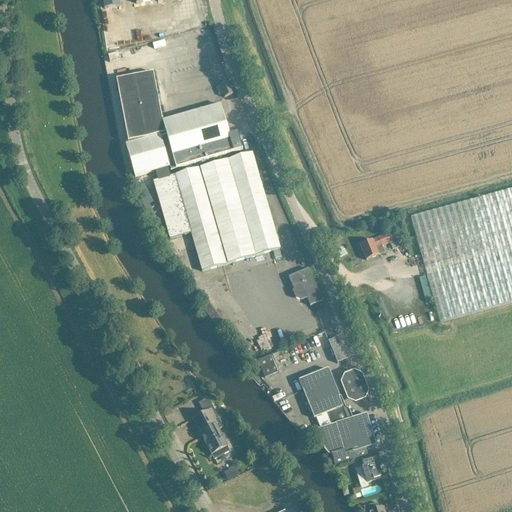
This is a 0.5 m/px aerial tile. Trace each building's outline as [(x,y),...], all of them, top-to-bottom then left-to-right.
[(120,7),(119,0),(102,0),(104,9),(120,7)] [(117,58),(128,55),(126,49),(115,51),(117,58)] [(229,137),(220,106),(162,122),(153,73),(116,80),(129,145),(126,146),(135,178),(169,168),(170,172),(242,151),(238,134),(229,137)] [(232,96),(227,83),(220,86),(225,98),(232,96)] [(201,169),(229,265),(270,253),(279,250),(252,154),(201,169)] [(202,273),(229,265),(201,169),(153,182),(170,241),(191,235),(202,273)] [(130,186),(133,191),(135,190),(144,185),(141,180),(130,186)] [(440,323),(511,302),(511,189),(411,217),(440,323)] [(369,243),(360,246),(366,261),(384,254),(382,247),(389,244),(392,251),(404,246),(401,239),(398,240),(394,232),(378,239),(372,242),(372,241),(369,243)] [(308,270),(299,274),(288,278),(296,297),(302,299),(306,298),(310,307),(322,302),(308,270)] [(347,361),(339,341),(329,345),(337,364),(347,361)] [(272,356),(258,362),(265,379),(279,373),(272,356)] [(345,456),(352,453),(376,446),(366,415),(348,421),(327,370),(299,382),(314,420),(326,415),(331,426),(310,433),(328,456),(331,455),(343,451),(345,456)] [(202,416),(193,420),(214,460),(223,456),(229,453),(222,440),(223,439),(219,431),(224,428),(219,419),(217,420),(216,419),(221,416),(217,408),(210,412),(202,416)] [(355,461),(352,453),(345,456),(343,451),(331,455),(335,467),(355,461)] [(362,469),(356,471),(361,489),(369,487),(368,483),(371,482),(382,479),(383,483),(384,482),(380,470),(381,469),(381,468),(380,469),(378,465),(380,464),(377,454),(367,457),(361,459),(364,468),(362,469)] [(239,476),(235,468),(224,474),(228,482),(239,476)] [(381,484),(369,487),(370,492),(382,488),(381,484)]
